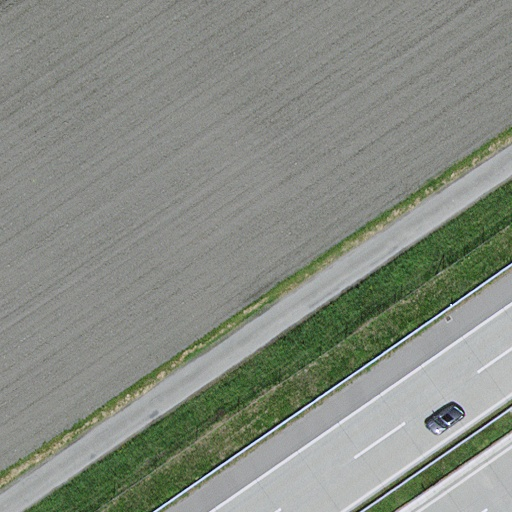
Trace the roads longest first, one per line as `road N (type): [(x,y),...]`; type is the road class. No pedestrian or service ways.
road 1 (track): [(511,150),(0,511)]
road 2 (motorway): [(511,320),(238,511)]
